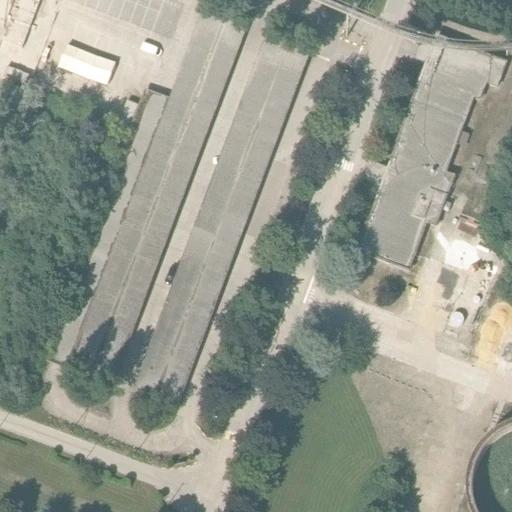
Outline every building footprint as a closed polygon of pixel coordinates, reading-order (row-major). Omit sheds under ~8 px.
[(445,0),(498,18),(504,0),(445,0)] [(147,100),(45,370),(115,396),(249,37),(204,20),(171,110),(147,100)] [(268,44),(133,403),(178,420),(313,61),(268,44)] [(371,223),(356,262),(411,283),(429,234),(437,237),(456,186),(448,183),(476,109),(481,111),(488,94),(499,98),(508,73),(437,46),(433,58),(421,54),(415,71),(426,75),(397,153),(398,154),(389,178),(373,173),(366,193),(381,199),(372,224),(371,223)] [(64,77),(112,96),(121,73),(72,55),(64,77)] [(511,511),(511,432),(502,435),(480,451),(466,474),(461,500),(464,511),(511,511)]
